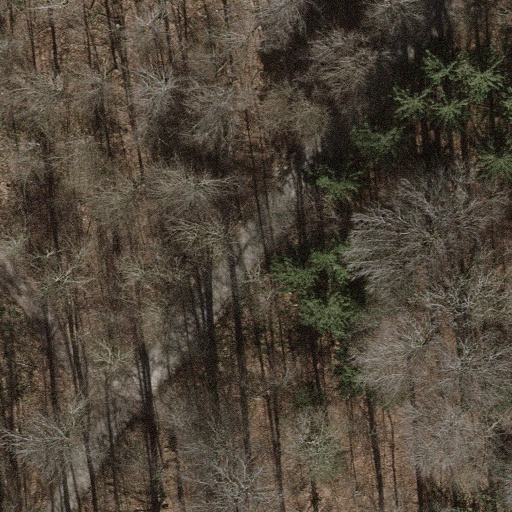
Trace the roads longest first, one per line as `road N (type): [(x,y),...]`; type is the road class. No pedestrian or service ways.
road 1 (track): [(128,396),(444,0)]
road 2 (track): [(128,396),(245,511)]
road 3 (track): [(58,511),(128,396)]
